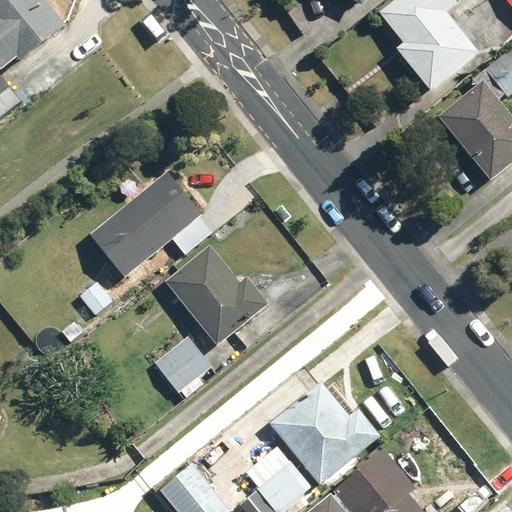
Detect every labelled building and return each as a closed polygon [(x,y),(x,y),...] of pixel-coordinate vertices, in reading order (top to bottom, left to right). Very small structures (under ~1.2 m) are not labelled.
[(0,0),(0,73),(2,75),(18,61),(22,67),(65,30),(40,0),(0,0)] [(341,0),(362,10),(366,0),(341,0)] [(396,0),(372,19),(431,94),(479,57),(446,15),(465,0),(396,0)] [(511,0),(502,0),(511,11),(511,0)] [(437,120),(491,186),(511,169),(511,121),(497,104),(504,98),(508,102),(511,99),(511,50),(471,83),(476,89),(437,120)] [(88,237),(125,283),(172,245),(184,259),(211,238),(200,224),(203,221),(166,176),(88,237)] [(164,287),(217,351),(269,308),(246,281),(239,287),(208,250),(164,287)] [(79,299),(95,319),(112,305),(96,285),(79,299)] [(131,301),(137,308),(158,292),(152,285),(131,301)] [(156,366),(179,396),(211,371),(189,341),(156,366)] [(267,428),(317,490),(379,441),(357,413),(347,420),(320,386),(267,428)] [(333,497),(345,511),(421,511),(411,499),(416,494),(385,455),(333,497)] [(256,492),(272,511),(285,511),(311,490),(289,465),(256,492)] [(159,494),(173,511),(227,511),(191,468),(159,494)] [(315,511),(341,511),(331,499),(315,511)]
